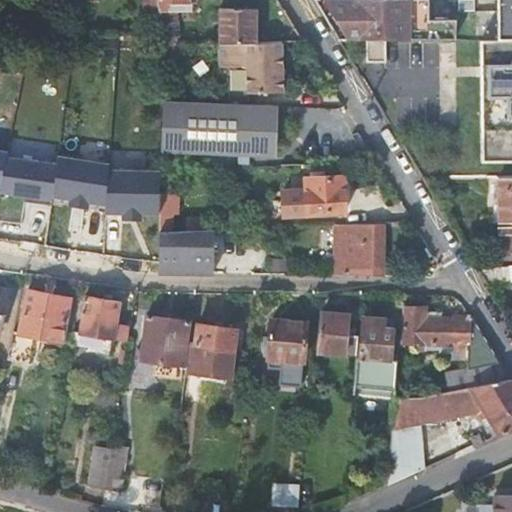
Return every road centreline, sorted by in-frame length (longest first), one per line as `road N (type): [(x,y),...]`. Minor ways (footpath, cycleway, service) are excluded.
road 1 (residential): [(511,442),(360,511),(63,511),(0,493)]
road 2 (residential): [(0,259),(170,282),(465,282)]
road 3 (residential): [(295,0),(465,282)]
